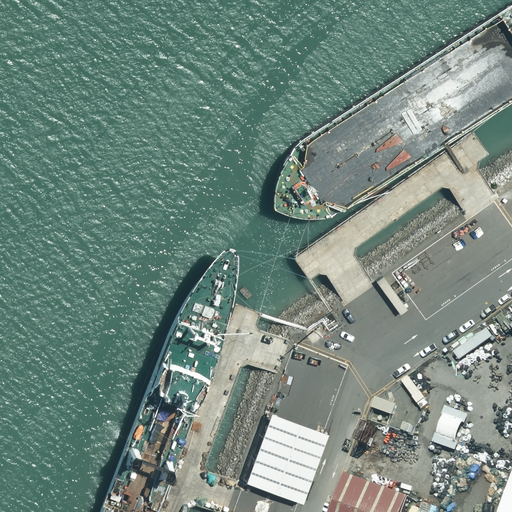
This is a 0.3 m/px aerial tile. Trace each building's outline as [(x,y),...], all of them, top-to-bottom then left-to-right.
[(360,259),(349,266),(358,280),(369,272),(360,259)] [(408,309),(385,277),(377,282),(401,314),(408,309)] [(400,406),(380,399),(376,409),(396,417),(400,406)] [(329,433),(273,412),(247,482),(303,502),(329,433)] [(468,422),(449,415),(439,443),(459,450),(468,422)] [(416,427),(407,423),(404,433),(430,444),(435,432),(418,424),(416,427)] [(410,511),(415,499),(352,476),(338,511),(410,511)] [(511,511),(511,485),(502,511),(511,511)] [(206,493),(201,504),(216,511),(221,500),(206,493)]
